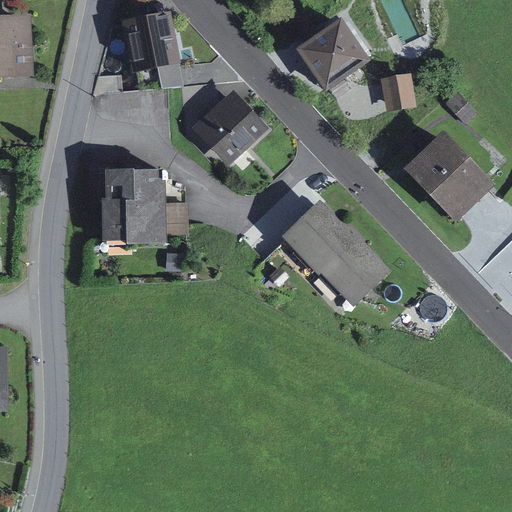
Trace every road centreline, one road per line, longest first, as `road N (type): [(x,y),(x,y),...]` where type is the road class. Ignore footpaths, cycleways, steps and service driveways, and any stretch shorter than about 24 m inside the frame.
road 1 (residential): [(198,0),(511,338)]
road 2 (tertiary): [(100,0),(54,221),(52,313)]
road 3 (tertiary): [(52,313),(57,437),(44,511)]
